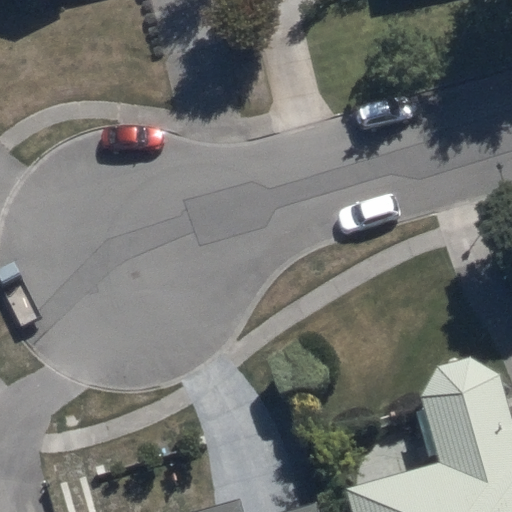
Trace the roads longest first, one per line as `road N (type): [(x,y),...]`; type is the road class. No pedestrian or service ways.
road 1 (residential): [(511,125),(118,236)]
road 2 (residential): [(0,186),(59,218),(118,236)]
